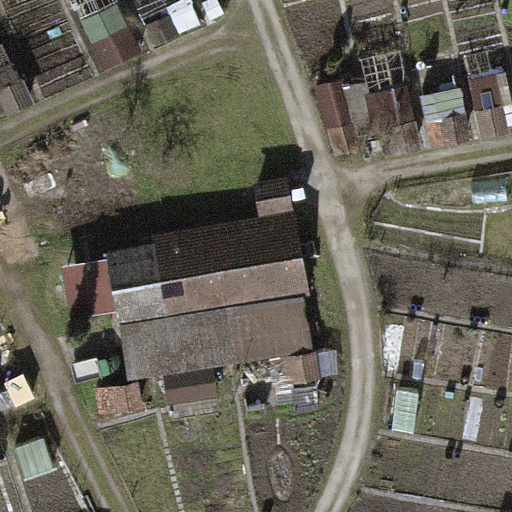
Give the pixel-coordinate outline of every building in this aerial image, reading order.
[(195,0),(172,0),(185,27),(204,19),(195,0)] [(135,16),(95,34),(109,66),(149,47),(135,16)] [(30,61),(0,74),(0,116),(46,96),(30,61)] [(511,64),(472,73),(484,130),(511,124),(511,64)] [(361,72),(322,80),(338,154),(377,145),(361,72)] [(416,83),(376,91),(384,124),(423,115),(416,83)] [(461,84),(429,91),(439,140),(472,133),(461,84)] [(294,168),(257,173),(260,195),(297,190),(294,168)] [(511,172),(484,177),(489,208),(511,203),(511,172)] [(267,215),(105,241),(125,368),(158,362),(168,425),(224,416),(214,354),(288,342),(267,215)] [(13,472),(0,475),(0,509),(23,503),(13,472)]
